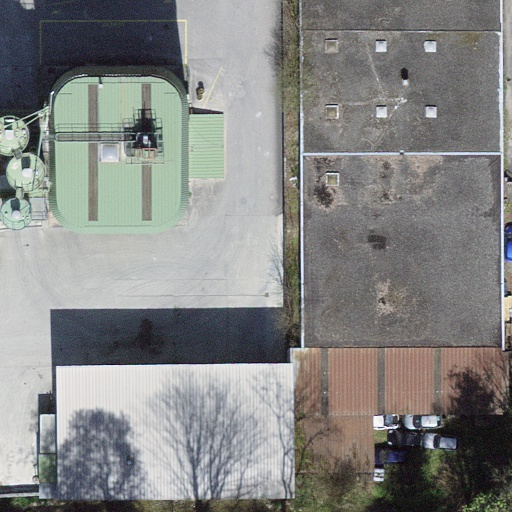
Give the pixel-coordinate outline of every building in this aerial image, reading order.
[(299,0),(302,349),(503,347),(501,0),(299,0)] [(54,81),(49,108),(50,185),(55,212),(65,222),(79,227),(158,226),(177,216),(186,199),(186,93),(176,76),(158,65),(74,66),(54,81)] [(37,116),(33,111),(27,107),(21,106),(15,106),(9,109),(4,113),(1,119),(0,124),(0,126),(1,131),(4,137),(8,141),(14,144),(21,145),(27,144),(33,140),(37,135),(39,129),(39,122),(37,116)] [(41,156),(36,152),(30,150),(23,151),(18,153),(13,157),(10,163),(9,169),(9,175),(12,180),(17,185),(22,188),(29,188),(35,187),(40,184),(44,179),(46,173),(46,167),(45,161),(41,156)] [(1,211),(2,217),(5,222),(10,226),(15,229),(21,229),(27,227),(32,224),(35,219),(37,214),(37,208),(35,202),(32,198),(27,194),(21,193),(15,193),(9,196),(5,200),(2,205),(1,211)] [(114,384),(65,385),(66,491),(288,494),(287,364),(114,365),(114,384)]
